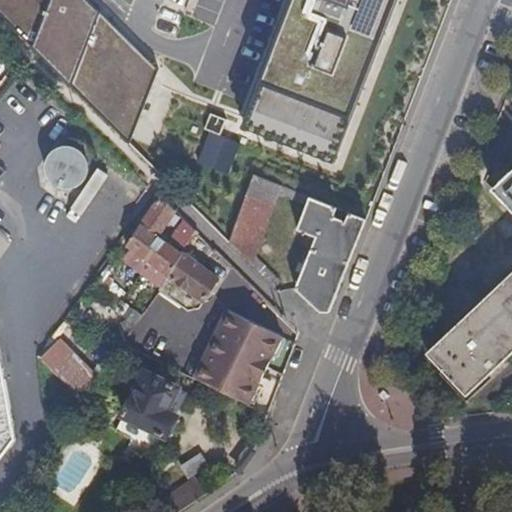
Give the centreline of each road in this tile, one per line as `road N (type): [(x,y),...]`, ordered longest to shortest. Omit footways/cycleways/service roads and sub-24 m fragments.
road 1 (residential): [(318,454),(314,441),(342,360),(483,0)]
road 2 (unclassified): [(511,438),(348,445),(318,454)]
